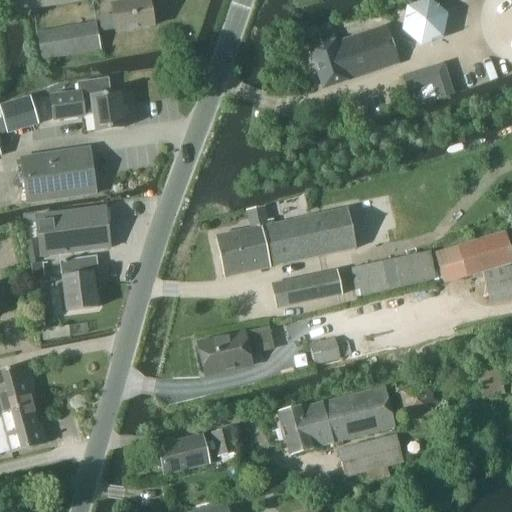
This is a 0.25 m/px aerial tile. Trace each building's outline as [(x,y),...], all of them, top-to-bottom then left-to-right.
[(14,0),(16,13),(89,0),(14,0)] [(118,33),(153,26),(148,0),(147,0),(113,6),(115,16),(100,18),(103,32),(117,29),(118,33)] [(421,6),(400,16),(398,38),(417,51),(438,42),(440,19),(421,6)] [(44,61),(102,52),(97,22),(39,31),(44,61)] [(335,41),(330,24),(318,28),(324,45),(310,50),(323,90),(348,82),(399,65),(386,28),(335,45),(334,42),(335,41)] [(444,66),(403,78),(408,95),(433,87),(437,101),(453,96),(444,66)] [(97,133),(125,128),(120,94),(111,95),(109,79),(78,84),(80,93),(51,97),(55,121),(94,115),(97,133)] [(30,98),(0,107),(0,108),(8,133),(8,134),(39,125),(30,98)] [(87,196),(84,166),(82,150),(22,158),(28,203),(87,196)] [(110,249),(105,208),(36,216),(41,257),(110,249)] [(269,269),(269,268),(357,249),(348,209),(273,226),(273,221),(268,222),(265,208),(247,212),(251,230),(217,237),(226,278),(269,269)] [(459,248),(435,255),(444,285),(468,278),(483,273),(491,304),(511,299),(511,257),(505,234),(459,248)] [(356,297),(435,280),(429,252),(350,269),(356,297)] [(99,279),(97,257),(60,261),(66,312),(98,308),(95,279),(99,279)] [(278,309),(341,296),(336,272),(273,285),(278,309)] [(249,356),(274,350),(268,328),(244,334),(244,333),(198,344),(206,377),(252,366),(249,356)] [(314,366),(340,359),(335,339),(309,345),(314,366)] [(0,411),(21,407),(31,404),(26,384),(30,383),(26,366),(0,373),(0,396),(2,403),(0,403),(0,411)] [(405,423),(436,416),(428,385),(398,393),(405,423)] [(316,448),(396,428),(385,388),(304,408),(304,407),(279,413),(290,456),(316,449),(316,448)] [(21,407),(0,411),(0,453),(10,451),(11,453),(46,443),(42,427),(38,429),(31,404),(21,407)] [(218,457),(237,453),(231,429),(212,434),(214,442),(204,445),(202,436),(158,447),(165,476),(209,465),(206,452),(216,450),(218,457)] [(346,478),(404,463),(396,436),(339,451),(346,478)]
